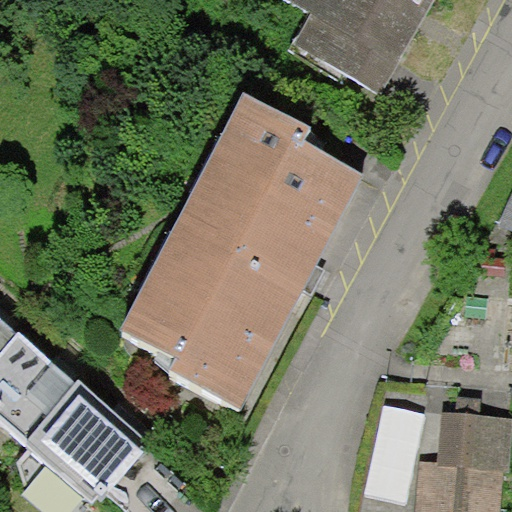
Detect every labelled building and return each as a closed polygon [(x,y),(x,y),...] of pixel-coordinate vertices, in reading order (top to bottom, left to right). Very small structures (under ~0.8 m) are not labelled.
[(442,0),(285,0),(284,2),(318,19),(302,51),(394,97),(442,0)] [(319,142),(252,109),(135,342),(190,369),(181,386),(246,419),(365,184),(311,157),(319,142)] [(511,205),(502,230),(511,234),(511,205)] [(509,253),(482,252),(480,282),(508,283),(509,253)] [(146,451),(0,329),(0,431),(96,511),(146,451)] [(511,475),(511,421),(440,419),(437,472),(422,471),(419,511),(500,511),(502,475),(511,476),(511,475)]
